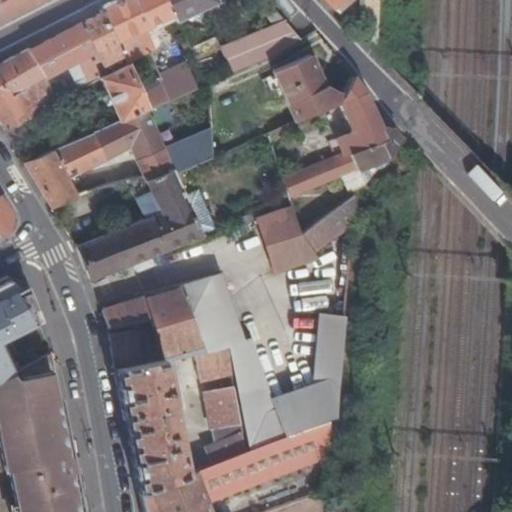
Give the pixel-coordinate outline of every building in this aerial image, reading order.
[(0,0),(0,20),(40,0),(0,0)] [(175,20),(166,0),(125,0),(100,12),(101,14),(117,49),(136,41),(133,32),(165,18),(169,27),(177,23),(175,20)] [(217,2),(216,0),(166,0),(175,20),(217,2)] [(336,13),(348,0),(338,0),(331,8),(336,13)] [(357,35),(366,45),(375,45),(376,0),(361,0),(361,8),(358,8),(357,35)] [(224,59),(231,73),(276,57),(301,40),(285,22),(272,6),(263,14),(276,29),(264,39),(224,59)] [(117,49),(101,14),(81,24),(101,66),(121,57),(117,49)] [(101,66),(81,24),(28,51),(42,77),(59,68),(61,73),(66,70),(64,65),(76,59),(88,85),(99,79),(106,75),(101,66)] [(42,77),(28,51),(26,50),(0,63),(0,126),(2,130),(27,117),(13,95),(32,83),(42,77)] [(337,105),(340,98),(325,87),(309,56),(273,73),(294,123),(337,105)] [(125,65),(122,60),(114,64),(117,69),(125,65)] [(117,69),(106,75),(99,79),(118,121),(145,109),(125,65),(117,69)] [(174,96),(196,87),(188,68),(159,78),(168,99),(174,96)] [(385,137),(380,130),(362,92),(351,79),(340,98),(337,105),(350,133),(328,141),(336,161),(342,174),(347,172),(355,169),(349,153),(385,137)] [(45,107),(32,83),(13,95),(27,117),(45,107)] [(145,109),(149,118),(178,106),(174,96),(168,99),(145,109)] [(174,174),(212,158),(209,126),(162,146),(149,118),(145,109),(118,121),(88,134),(79,138),(22,162),(49,206),(67,198),(85,190),(75,174),(128,147),(142,176),(144,180),(172,169),(174,174)] [(76,130),(79,138),(88,134),(84,126),(76,130)] [(382,158),(398,139),(386,127),(380,130),(385,137),(349,153),(355,169),(357,168),(382,158)] [(337,176),(342,174),(336,161),(331,163),(337,176)] [(331,163),(283,185),(288,197),(337,176),(331,163)] [(360,174),(357,168),(355,169),(347,172),(350,178),(360,174)] [(82,243),(74,246),(79,257),(88,279),(133,262),(136,270),(152,264),(149,255),(201,235),(184,196),(174,174),(172,169),(144,180),(142,176),(124,180),(142,219),(97,237),(91,224),(76,229),(82,243)] [(198,189),(184,196),(201,235),(215,229),(198,189)] [(314,218),(328,202),(316,192),(303,208),(314,218)] [(348,223),(351,195),(349,195),(300,231),(310,251),(348,223)] [(13,218),(0,197),(0,231),(5,232),(7,232),(13,218)] [(256,220),(263,241),(285,234),(299,229),(292,208),(256,220)] [(310,251),(300,231),(299,229),(285,234),(295,263),(312,255),(310,251)] [(273,270),(295,263),(285,234),(263,241),(273,270)] [(23,267),(0,279),(0,341),(40,321),(56,312),(49,299),(52,298),(41,274),(23,267)] [(220,273),(177,287),(186,313),(230,301),(220,273)] [(177,287),(143,297),(150,319),(161,359),(172,357),(194,353),(198,352),(186,313),(177,287)] [(143,297),(100,310),(107,327),(150,319),(143,297)] [(230,301),(186,313),(198,352),(226,347),(245,343),(230,301)] [(240,420),(246,450),(326,419),(331,418),(334,386),(340,317),(319,315),(312,393),(263,412),(251,342),(245,343),(226,347),(231,373),(234,387),(240,420)] [(134,328),(108,333),(113,367),(114,367),(140,363),(134,328)] [(199,379),(231,373),(226,347),(198,352),(194,353),(199,379)] [(0,379),(10,374),(6,365),(0,353),(0,379)] [(10,374),(0,379),(0,402),(18,438),(35,427),(26,410),(56,397),(49,357),(27,361),(30,377),(14,380),(10,374)] [(140,363),(114,367),(124,421),(127,421),(127,419),(150,415),(151,416),(154,415),(154,414),(172,411),(172,408),(181,407),(178,390),(173,388),(169,389),(167,379),(171,379),(175,374),(172,357),(161,359),(140,363)] [(173,388),(178,390),(175,374),(171,379),(167,379),(169,389),(173,388)] [(204,447),(210,464),(246,450),(240,420),(234,387),(203,393),(211,444),(204,447)] [(0,511),(78,511),(56,397),(26,410),(35,427),(18,438),(0,402),(0,511)] [(127,421),(124,421),(128,439),(134,439),(149,436),(149,435),(153,435),(153,436),(176,431),(172,411),(154,414),(154,415),(151,416),(150,415),(127,419),(127,421)] [(184,475),(138,492),(141,507),(141,511),(209,511),(206,502),(325,455),(326,419),(246,450),(210,464),(184,475)] [(134,439),(128,439),(138,492),(184,475),(180,451),(185,451),(184,443),(178,444),(176,431),(153,436),(153,435),(149,435),(149,436),(134,439)]
